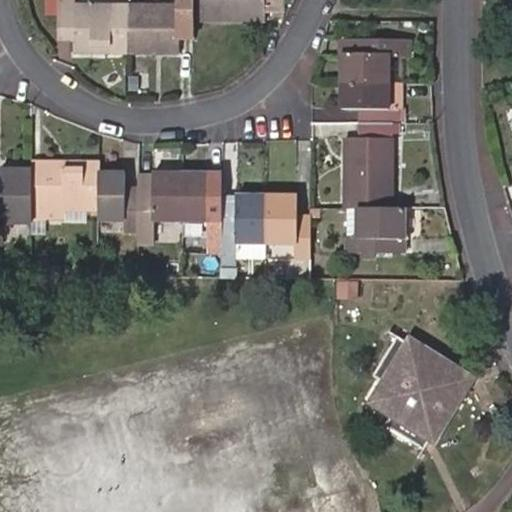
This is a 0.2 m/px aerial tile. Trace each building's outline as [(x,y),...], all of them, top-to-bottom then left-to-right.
[(72,49),(124,50),(124,4),(72,2),(71,0),(55,0),(55,38),(72,38),(72,49)] [(176,0),(176,5),(124,4),(124,50),(177,50),(177,37),(191,37),(192,18),(191,0),(176,0)] [(191,0),(192,18),(262,17),(262,6),(283,6),(282,0),(191,0)] [(362,20),(362,38),(401,39),(402,20),(362,20)] [(357,52),(342,52),(339,52),(339,79),(398,79),(399,52),(409,51),(410,39),(401,39),(362,38),(357,38),(357,52)] [(342,39),(342,52),(357,52),(357,38),(342,39)] [(398,79),(339,79),(338,105),(357,106),(357,122),(390,121),(399,121),(398,79)] [(390,121),(357,122),(356,136),(343,135),(343,207),(355,207),(389,208),(390,121)] [(29,168),(30,176),(44,176),(44,161),(30,161),(29,168)] [(44,176),(30,176),(29,208),(96,208),(96,169),(96,162),(44,161),(44,176)] [(29,208),(30,176),(29,168),(0,167),(0,241),(3,241),(3,224),(29,225),(29,208)] [(122,170),(96,169),(96,208),(95,217),(122,218),(122,230),(136,230),(137,190),(121,189),(122,170)] [(150,171),(150,172),(150,190),(137,190),(136,230),(149,230),(150,217),(178,217),(180,171),(150,171)] [(206,172),(180,171),(178,217),(203,217),(203,227),(202,246),(203,250),(220,251),(220,193),(220,190),(206,190),(206,172)] [(150,190),(150,172),(137,172),(137,190),(150,190)] [(264,193),(220,193),(220,251),(220,267),(235,267),(235,240),(264,240),(264,193)] [(293,194),(264,193),(264,240),(294,241),(294,252),(308,252),(308,214),(293,213),(293,194)] [(389,208),(355,207),(354,236),(346,236),(346,250),(385,250),(385,237),(402,237),(401,208),(389,208)] [(202,246),(203,227),(183,227),(183,246),(202,246)] [(402,251),(402,237),(385,237),(385,250),(402,251)] [(392,415),(386,425),(424,449),(469,380),(398,335),(373,373),(383,380),(372,402),(392,415)]
